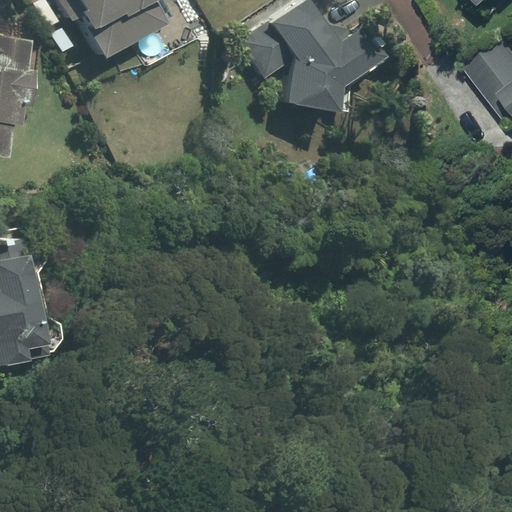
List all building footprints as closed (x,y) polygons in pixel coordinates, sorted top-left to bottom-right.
[(60,0),(90,60),(150,30),(136,1),(138,0),(60,0)] [(296,0),(232,43),(254,79),(274,67),(266,112),(315,120),(316,111),(335,114),(340,86),(369,68),(347,32),(314,26),(296,0)] [(0,126),(13,44),(0,41),(0,126)] [(511,49),(506,41),(466,68),(505,125),(511,119),(511,49)] [(0,365),(6,365),(4,351),(38,345),(20,239),(0,242),(0,365)]
